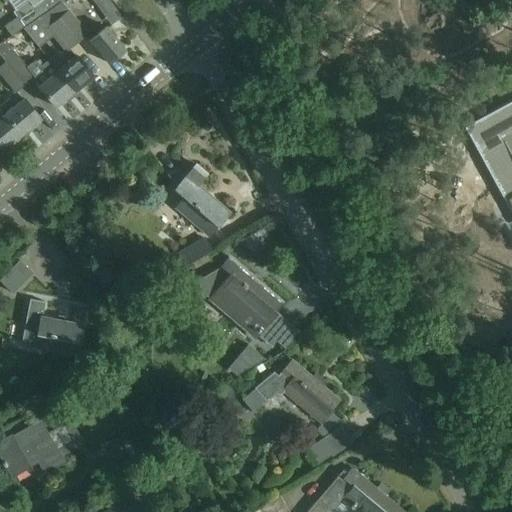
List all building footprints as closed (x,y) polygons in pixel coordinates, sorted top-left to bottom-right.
[(29,0),(30,0),(13,12),(25,28),(40,16),(50,9),(57,4),(62,0),(29,0)] [(289,14),(308,0),(292,0),(284,6),(289,14)] [(57,4),(50,9),(77,41),(86,33),(67,10),(65,13),(57,4)] [(50,9),(40,16),(67,49),(77,41),(50,9)] [(108,64),(125,49),(105,26),(89,41),(108,64)] [(14,48),(24,58),(34,48),(24,37),(14,48)] [(0,54),(6,62),(25,85),(33,77),(34,77),(26,67),(4,41),(0,43),(0,54)] [(76,55),(67,62),(58,51),(48,60),(74,91),(93,76),(76,55)] [(35,60),(26,67),(34,77),(33,77),(40,85),(38,86),(55,107),(74,91),(48,60),(41,66),(35,60)] [(25,85),(6,62),(0,66),(0,74),(15,93),(25,85)] [(23,98),(15,105),(9,98),(0,104),(0,108),(4,114),(21,134),(40,119),(23,98)] [(4,114),(0,108),(0,146),(3,150),(21,134),(4,114)] [(511,131),(492,141),(509,173),(495,180),(505,203),(509,201),(507,199),(511,196),(511,131)] [(174,189),(184,198),(175,207),(207,236),(229,212),(198,184),(207,174),(196,165),(174,189)] [(214,251),(205,236),(177,252),(186,267),(214,251)] [(290,324),(275,311),(283,302),(230,257),(222,266),(194,282),(203,298),(207,296),(256,337),(258,334),(271,345),(290,324)] [(0,280),(12,293),(32,273),(19,260),(0,279),(0,280)] [(143,297),(136,313),(148,318),(155,302),(143,297)] [(36,342),(35,348),(77,356),(84,324),(42,316),(45,301),(30,299),(22,340),(36,342)] [(112,299),(101,305),(106,313),(117,307),(112,299)] [(124,308),(109,316),(116,329),(131,320),(124,308)] [(339,420),(330,413),(333,410),(332,409),(340,400),(292,359),(278,375),(274,371),(255,388),(266,401),(268,398),(269,399),(276,392),(279,395),(283,391),(321,424),(317,429),(325,436),(339,420)] [(220,391),(227,399),(234,393),(227,385),(220,391)] [(45,472),(63,461),(56,449),(72,440),(62,423),(46,433),(39,421),(12,437),(11,435),(0,441),(0,455),(12,476),(39,461),(45,472)] [(308,449),(318,464),(332,455),(321,440),(308,449)] [(174,474),(185,468),(178,456),(168,462),(174,474)] [(347,474),(343,471),(309,511),(332,511),(342,500),(352,508),(348,511),(403,511),(351,468),(347,474)] [(288,511),(280,497),(259,508),(261,511),(288,511)] [(137,511),(129,498),(104,511),(137,511)]
